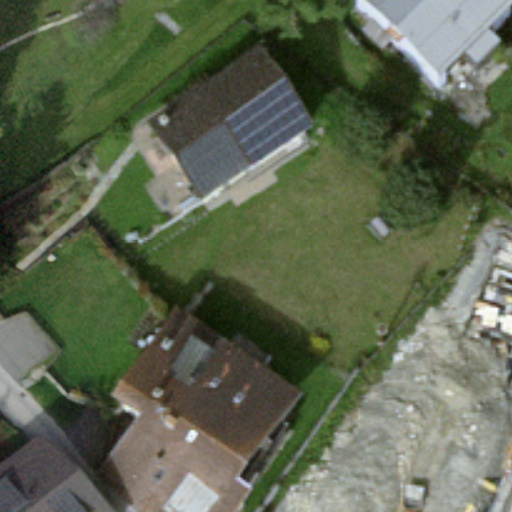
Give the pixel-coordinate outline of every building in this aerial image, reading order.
[(511,0),(369,0),(355,15),(441,102),(511,31),(511,0)] [(148,132),(202,216),(313,145),(258,61),(148,132)] [(108,415),(139,438),(235,510),(303,418),(176,324),(108,415)] [(238,511),(235,510),(139,438),(98,493),(123,511),(238,511)] [(86,511),(42,456),(0,489),(0,511),(86,511)]
